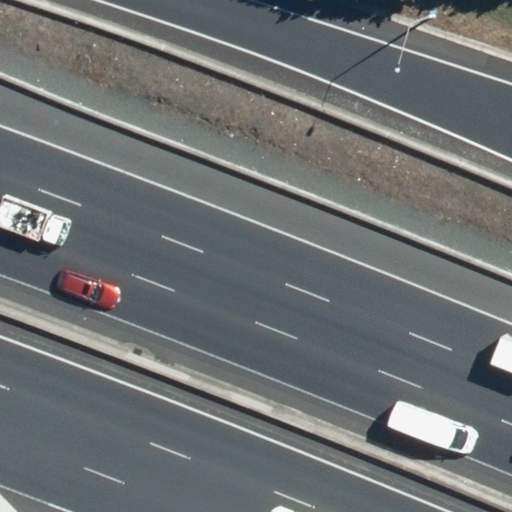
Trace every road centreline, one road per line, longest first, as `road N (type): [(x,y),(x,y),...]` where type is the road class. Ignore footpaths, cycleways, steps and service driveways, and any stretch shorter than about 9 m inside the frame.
road 1 (motorway): [(0,211),(511,411)]
road 2 (motorway): [(355,511),(0,374)]
road 3 (motorway): [(170,0),(511,129)]
